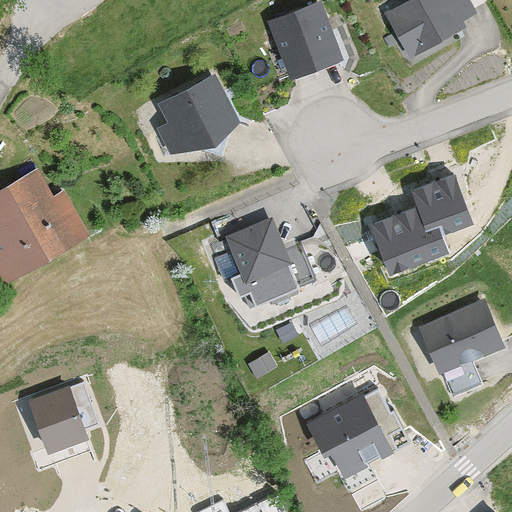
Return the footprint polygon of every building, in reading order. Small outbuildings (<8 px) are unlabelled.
[(404,28),(415,46),(448,27),(445,21),(451,17),(467,8),(462,0),(408,0),(385,13),(396,33),(404,28)] [(267,22),(285,67),(330,49),(311,4),(267,22)] [(448,27),(454,23),(451,17),(445,21),(448,27)] [(404,28),(396,33),(406,50),(415,46),(404,28)] [(330,49),(285,67),(290,78),(334,61),(330,49)] [(206,78),(159,102),(182,145),(184,144),(216,153),(226,121),(228,120),(206,78)] [(42,254),(83,230),(58,190),(49,195),(32,168),(3,185),(42,254)] [(465,218),(449,174),(409,188),(415,204),(399,211),(369,223),(387,272),(444,250),(435,229),(465,218)] [(0,272),(3,278),(42,254),(3,185),(0,187),(0,272)] [(393,195),(399,211),(415,204),(409,188),(393,195)] [(245,289),(251,303),(264,297),(290,286),(310,277),(295,243),(269,254),(256,223),(225,236),(239,270),(226,276),(233,294),(245,289)] [(264,297),(266,302),(292,291),(290,286),(264,297)] [(233,294),(240,307),(251,303),(245,289),(233,294)] [(479,301),(473,303),(482,322),(487,320),(479,301)] [(473,303),(420,327),(449,395),(478,382),(466,353),(496,340),(487,320),(482,322),(473,303)] [(253,376),(275,363),(265,346),(243,359),(253,376)] [(84,434),(66,387),(30,400),(47,447),(84,434)] [(308,424),(340,491),(370,475),(358,452),(371,445),(374,450),(402,434),(388,409),(385,411),(373,388),(308,424)] [(285,511),(278,496),(241,511),(285,511)]
